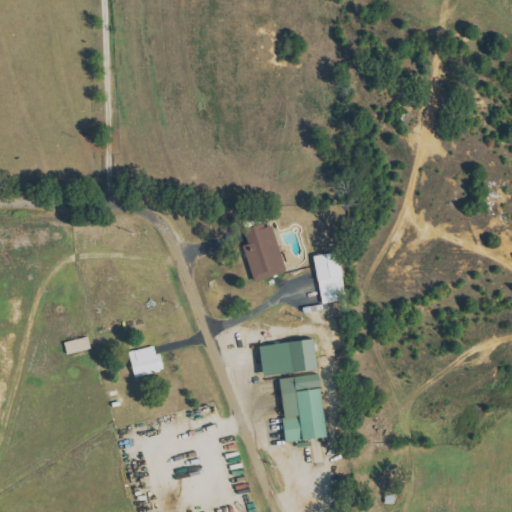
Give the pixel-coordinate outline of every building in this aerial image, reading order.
[(277,224),(248,231),(251,245),(248,246),(256,282),(288,274),(277,224)] [(350,301),(343,253),(318,256),(324,305),(350,301)] [(297,375),(323,371),(317,339),(291,344),(297,375)] [(167,373),(165,354),(159,355),(158,347),(133,351),(137,377),(167,373)] [(283,379),(291,442),(331,437),(323,374),(283,379)]
